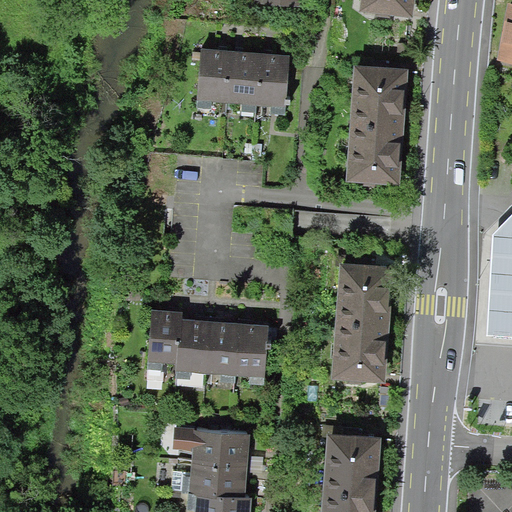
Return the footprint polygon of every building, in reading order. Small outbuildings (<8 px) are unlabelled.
[(364,0),(365,3),(411,8),(412,0),(364,0)] [(511,4),(501,58),(511,60),(511,4)] [(214,49),(201,48),(198,96),(287,103),(291,54),(281,54),(249,51),(214,49)] [(354,69),(348,175),(395,178),(396,154),(399,100),(401,71),(354,69)] [(511,211),(488,235),(481,337),(511,339),(511,211)] [(341,265),(334,372),(379,375),(380,349),(383,295),(385,268),(341,265)] [(177,358),(176,365),(264,371),(268,327),(254,326),(226,324),(200,322),(179,321),(180,314),(168,313),(151,312),(146,377),(163,379),(165,357),(177,358)] [(244,447),(245,432),(178,428),(177,443),(193,444),(191,469),(175,468),(173,489),(196,491),(194,511),(245,511),(245,510),(246,496),(240,495),(241,481),(244,447)] [(328,436),(323,511),(368,511),(372,467),(373,439),(328,436)]
